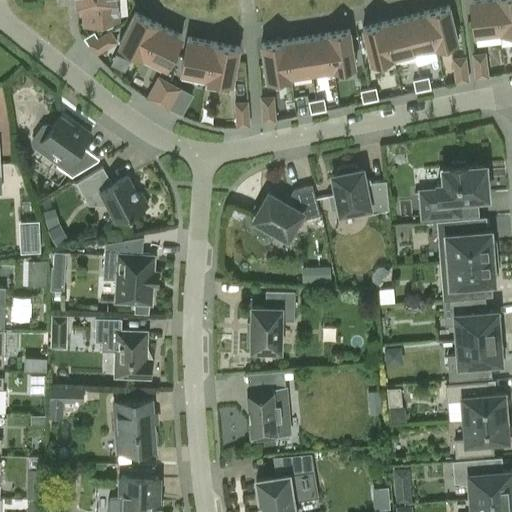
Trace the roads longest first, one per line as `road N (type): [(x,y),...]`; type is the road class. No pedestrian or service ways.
road 1 (residential): [(207,511),(193,349),(207,153)]
road 2 (residential): [(207,153),(511,97)]
road 3 (residential): [(0,17),(151,133),(207,153)]
